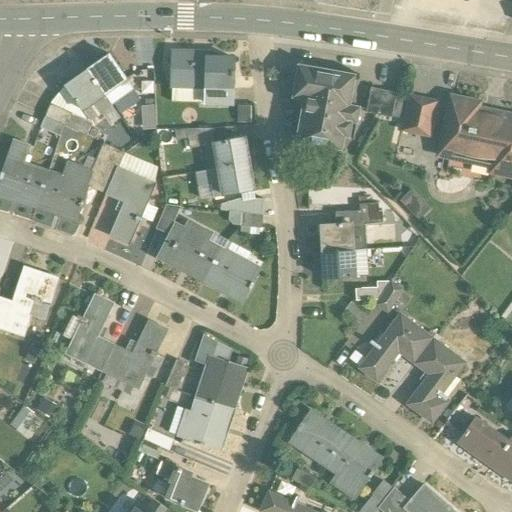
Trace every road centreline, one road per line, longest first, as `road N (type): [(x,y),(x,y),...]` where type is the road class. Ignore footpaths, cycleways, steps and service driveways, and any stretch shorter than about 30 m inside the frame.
road 1 (residential): [(286,362),(289,203),(259,19)]
road 2 (residential): [(0,229),(138,283),(286,362)]
road 3 (residential): [(286,362),(510,511)]
road 4 (secondary): [(259,19),(511,58)]
road 5 (residential): [(234,511),(286,362)]
road 6 (secondary): [(17,20),(153,16)]
